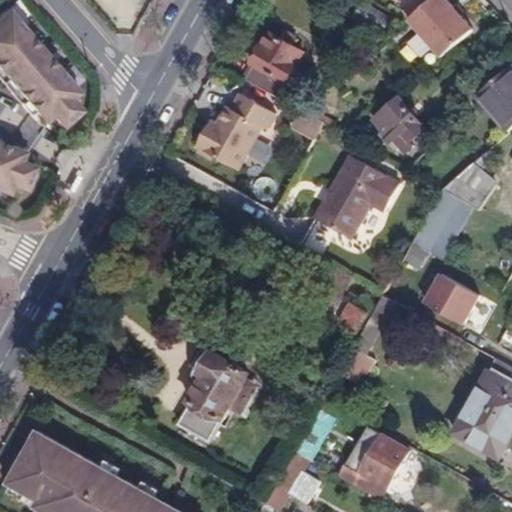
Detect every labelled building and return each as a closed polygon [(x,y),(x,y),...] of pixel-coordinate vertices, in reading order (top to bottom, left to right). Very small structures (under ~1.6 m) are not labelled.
[(446,0),(429,0),(409,19),(442,56),(473,28),(446,0)] [(392,17),(366,4),(357,18),(384,33),(392,17)] [(0,72),(3,70),(18,87),(13,91),(34,115),(39,110),(46,119),(54,112),(64,124),(83,107),(72,95),(80,89),(8,8),(0,14),(0,72)] [(306,51),(273,33),(257,63),(289,80),(306,51)] [(3,70),(0,72),(0,76),(13,91),(18,87),(3,70)] [(510,131),(511,128),(511,78),(484,102),(510,131)] [(216,131),(210,128),(200,146),(241,169),(265,128),(269,130),(278,115),(244,96),(235,109),(230,107),(220,126),(216,131)] [(414,142),(431,128),(403,97),(377,121),(385,131),(380,135),(390,145),(395,141),(407,155),(418,146),(414,142)] [(296,127),(315,138),(324,122),(306,111),(304,111),(296,127)] [(213,122),(210,128),(216,131),(220,126),(213,122)] [(0,193),(6,195),(9,186),(23,192),(33,169),(19,163),(23,154),(12,149),(14,144),(0,137),(0,193)] [(402,184),(353,156),(318,217),(355,239),(375,204),(388,210),(402,184)] [(474,163),(445,190),(475,207),(484,212),(500,184),(474,163)] [(475,207),(445,190),(415,243),(443,261),(475,207)] [(357,276),(338,266),(324,292),(342,302),(357,276)] [(484,296),(445,274),(429,303),(467,325),(484,296)] [(370,313),(354,305),(344,323),(359,332),(370,313)] [(253,373),(215,352),(204,373),(208,375),(193,402),(195,403),(183,425),(213,443),(234,406),(244,412),(258,389),(247,382),(253,373)] [(511,365),(499,358),(457,432),(501,458),(511,438),(511,365)] [(371,428),(343,477),(384,500),(413,451),(371,428)] [(187,511),(159,496),(144,488),(121,475),(105,466),(41,430),(12,483),(16,485),(32,494),(44,500),(40,507),(48,511),(187,511)] [(311,460),(298,452),(269,504),(282,511),(291,495),(304,472),(311,460)] [(109,459),(105,466),(121,475),(125,468),(109,459)] [(304,472),(291,495),(308,505),(321,482),(304,472)] [(144,488),(159,496),(163,489),(147,481),(144,488)] [(27,501),(32,494),(16,485),(12,492),(27,501)]
